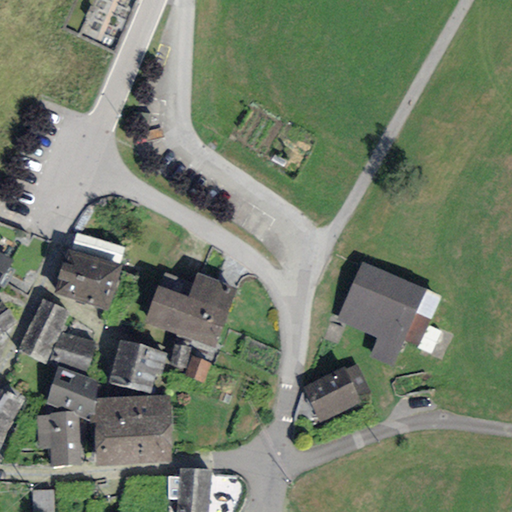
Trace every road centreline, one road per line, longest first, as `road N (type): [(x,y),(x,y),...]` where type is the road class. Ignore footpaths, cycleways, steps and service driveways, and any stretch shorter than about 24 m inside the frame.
road 1 (unclassified): [(156,0),(89,160),(255,260),(290,300),(293,365),(271,476)]
road 2 (unclassified): [(271,476),(391,427),(448,420),(511,430)]
